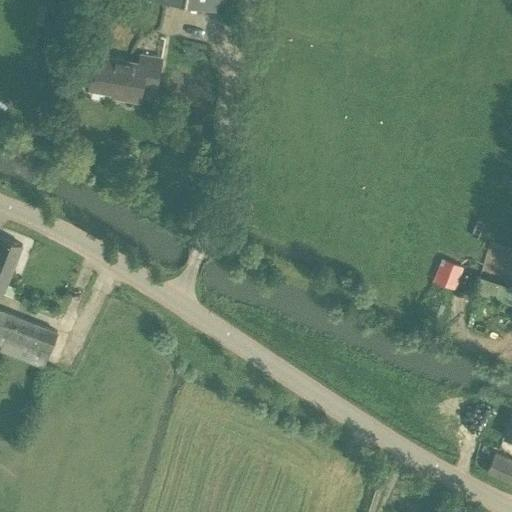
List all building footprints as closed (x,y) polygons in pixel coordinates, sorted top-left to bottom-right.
[(170,0),(226,10),(227,0),(170,0)] [(157,84),(161,58),(141,54),(140,61),(96,53),(90,87),(123,93),(122,97),(140,100),(143,81),(157,84)] [(0,235),(0,236),(0,287),(5,289),(23,244),(0,235)] [(454,287),(462,266),(442,258),(434,279),(454,287)] [(477,288),(511,299),(511,282),(482,273),(477,288)] [(0,347),(44,365),(58,331),(0,307),(0,347)] [(486,470),(511,481),(511,457),(496,450),(486,470)]
